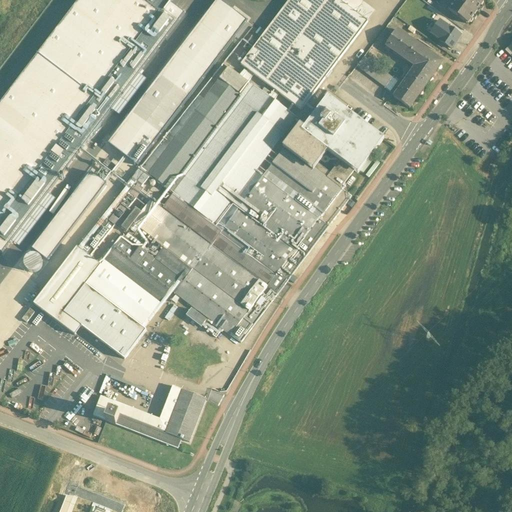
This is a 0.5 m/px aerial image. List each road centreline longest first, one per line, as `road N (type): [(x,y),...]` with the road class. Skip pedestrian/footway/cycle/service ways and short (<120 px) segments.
road 1 (tertiary): [(509,7),(287,321),(233,420),(203,498)]
road 2 (unclassified): [(0,416),(203,498)]
